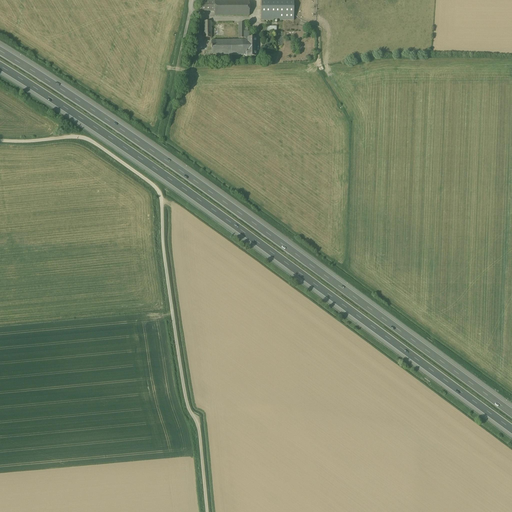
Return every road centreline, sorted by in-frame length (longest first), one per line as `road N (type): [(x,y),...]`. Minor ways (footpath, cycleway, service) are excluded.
road 1 (motorway): [(0,63),(210,203),(511,428)]
road 2 (motorway): [(511,410),(0,46)]
road 3 (unclassified): [(0,140),(83,137),(162,195),(172,319),(187,406),(199,428),(208,511)]
